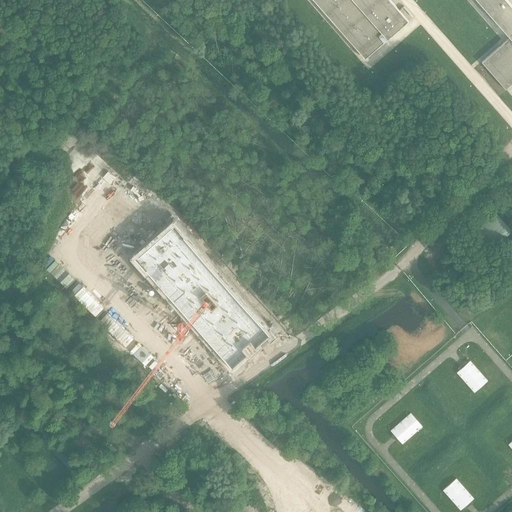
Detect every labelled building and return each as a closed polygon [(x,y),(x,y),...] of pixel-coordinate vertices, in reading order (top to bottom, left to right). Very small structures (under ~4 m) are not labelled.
[(390,0),(321,0),(369,55),(408,21),(390,0)] [(455,0),(424,0),(466,48),(484,33),(455,0)] [(511,5),(507,0),(476,0),(503,30),(507,27),(511,32),(511,34),(481,62),(505,89),(511,83),(511,5)] [(486,255),(511,230),(491,208),(465,232),(486,255)] [(488,380),(470,360),(457,372),(474,392),(488,380)] [(402,444),(422,426),(410,413),(390,430),(402,444)] [(474,498),(456,478),(443,490),(460,510),(474,498)]
